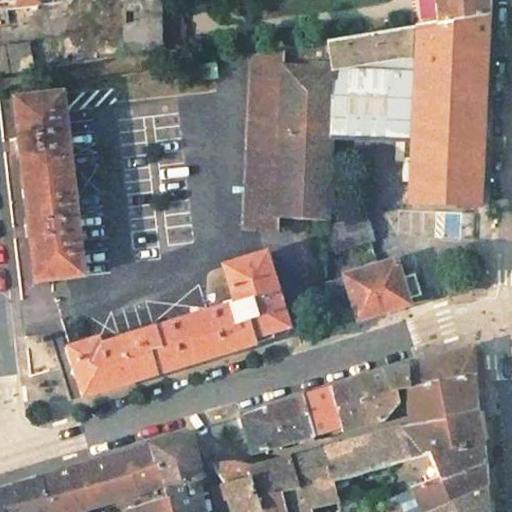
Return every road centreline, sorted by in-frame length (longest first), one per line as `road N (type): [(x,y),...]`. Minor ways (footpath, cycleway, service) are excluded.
road 1 (tertiary): [(202,397),(447,323),(505,323)]
road 2 (residential): [(505,323),(511,62)]
road 3 (tertiary): [(8,456),(202,397)]
road 4 (residential): [(215,511),(201,462),(216,442),(202,397)]
